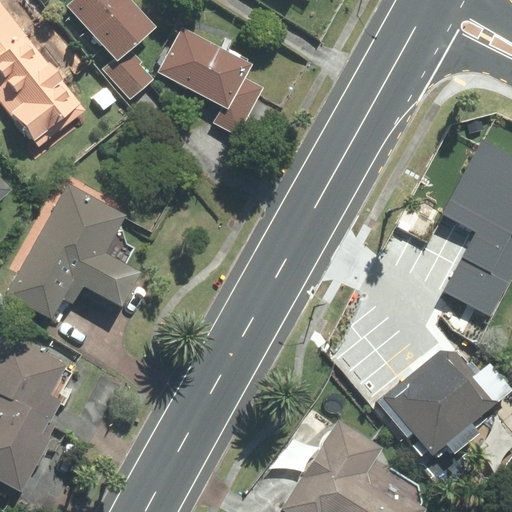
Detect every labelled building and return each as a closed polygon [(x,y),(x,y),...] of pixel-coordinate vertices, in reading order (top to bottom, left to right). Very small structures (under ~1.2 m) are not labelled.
[(32,0),(0,0),(0,104),(38,150),(89,107),(65,84),(88,64),(32,0)] [(132,0),(73,0),(66,6),(112,60),(98,72),(127,104),(158,77),(137,53),(161,32),(132,0)] [(184,25),(159,69),(225,106),(215,123),(239,137),(268,85),(250,75),(256,65),(184,25)] [(511,258),(511,146),(479,129),(440,201),(474,218),(441,279),(488,304),(511,258)] [(0,205),(12,194),(0,181),(0,205)] [(129,216),(68,183),(7,294),(63,325),(83,288),(124,310),(144,272),(109,253),(129,216)] [(73,365),(3,331),(0,337),(0,480),(26,493),(57,429),(53,427),(71,390),(62,386),(73,365)] [(442,345),(376,398),(408,439),(413,434),(420,443),(411,451),(419,461),(430,453),(433,458),(446,448),(452,456),(483,432),(475,421),(511,392),(511,385),(490,358),(477,368),(459,346),(449,354),(442,345)] [(380,447),(333,417),(280,509),(284,511),(420,511),(425,505),(419,486),(391,470),(380,447)] [(445,456),(428,471),(442,487),(459,473),(445,456)]
